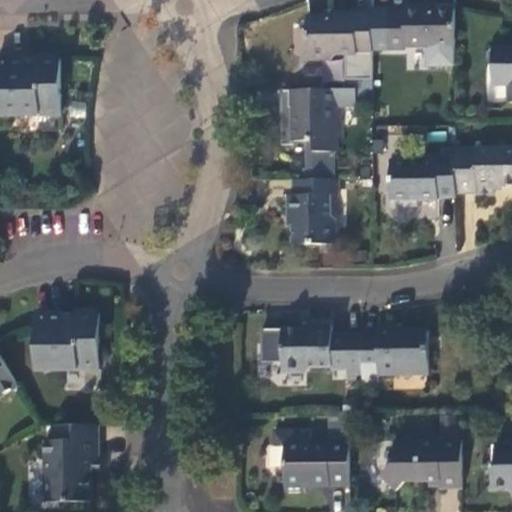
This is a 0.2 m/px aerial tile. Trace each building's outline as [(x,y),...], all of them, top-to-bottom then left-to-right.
[(407,37),(455,37),(454,0),(389,0),(390,40),(407,40),(407,37)] [(334,46),(372,45),(372,2),(336,3),(337,9),(308,9),(309,51),(327,51),(334,46)] [(511,36),(491,37),(487,39),(487,47),(491,51),(491,73),(507,72),(507,89),(511,88),(511,36)] [(21,51),(0,51),(0,105),(58,105),(57,50),(56,51),(52,47),(39,47),(35,51),(34,51),(34,55),(21,55),(21,51)] [(372,57),(329,54),(327,77),(371,79),(372,57)] [(356,79),(282,80),(282,103),(293,103),(293,110),(282,111),(283,122),(283,135),(294,136),(295,132),(315,131),(316,143),(339,143),(338,116),(333,110),(333,96),(356,96),(356,79)] [(511,136),(458,137),(458,145),(459,180),(476,180),(476,184),(494,184),(494,175),(511,174),(511,136)] [(442,184),(459,184),(459,180),(458,145),(444,144),(422,145),(422,148),(393,148),(393,187),(399,192),(410,192),(414,186),(420,186),(420,188),(442,188),(442,184)] [(336,184),(336,169),(292,170),(293,184),(286,184),(286,193),(286,205),(290,205),(291,235),(335,234),(335,209),(329,203),(328,184),(336,184)] [(97,364),(96,307),(91,303),(79,304),(72,312),(60,312),(60,307),(50,308),(32,308),(33,366),(97,364)] [(349,367),(366,367),(366,357),(365,324),(336,324),(335,313),(316,314),(316,318),(285,319),(286,362),(349,358),(349,367)] [(382,323),(365,324),(366,357),(381,357),(381,362),(432,361),(431,320),(399,321),(399,315),(382,316),(382,323)] [(0,386),(2,389),(17,379),(0,351),(0,386)] [(382,371),(381,362),(381,357),(366,357),(366,367),(366,371),(382,371)] [(93,438),(92,417),(49,418),(49,428),(53,427),(53,434),(41,434),(41,493),(88,493),(87,462),(87,453),(93,453),(93,438)] [(446,477),(466,477),(465,430),(400,431),(400,451),(385,465),(401,480),(412,470),(430,470),(446,470),(446,477)] [(330,476),(354,475),(353,431),(315,431),(315,434),(290,434),(290,483),(308,483),(308,476),(330,476)] [(511,435),(504,435),(504,453),(496,453),(495,476),(511,476),(511,435)] [(97,453),(93,453),(87,453),(87,462),(97,462),(97,453)]
